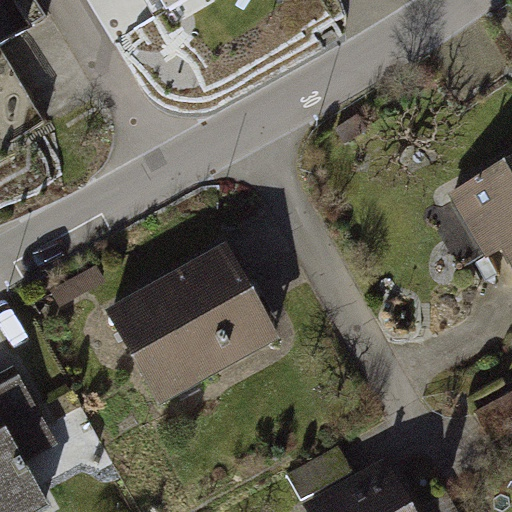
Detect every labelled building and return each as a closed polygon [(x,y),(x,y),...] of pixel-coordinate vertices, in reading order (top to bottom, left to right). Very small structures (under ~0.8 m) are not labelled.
[(19,0),(0,0),(0,52),(38,28),(19,0)] [(0,66),(0,131),(8,146),(47,124),(12,60),(0,66)] [(511,185),(482,202),(511,255),(511,185)] [(229,261),(120,322),(166,405),(276,344),(229,261)] [(74,511),(23,412),(0,423),(0,511),(74,511)] [(421,511),(392,462),(317,506),(320,511),(421,511)]
